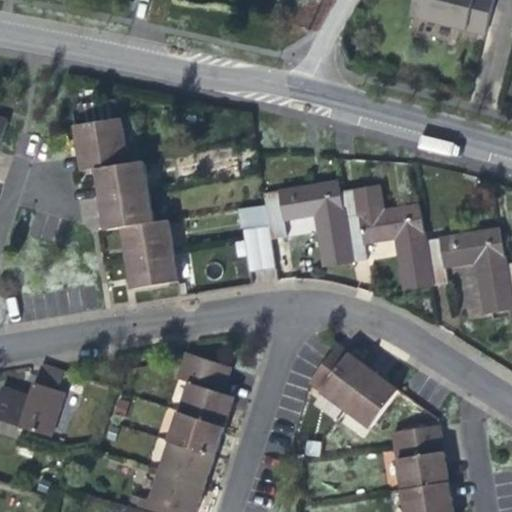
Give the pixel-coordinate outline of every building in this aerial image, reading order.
[(485,35),(494,0),(414,0),(411,16),(485,35)] [(0,145),(3,137),(9,119),(0,115),(0,145)] [(81,171),(96,169),(133,163),(124,118),(74,125),(76,143),(79,158),(81,171)] [(147,161),(133,163),(96,169),(98,183),(101,199),(151,191),(147,161)] [(266,204),(269,225),(271,240),(285,238),(284,221),(316,216),(321,249),(325,267),(354,262),(342,192),(341,183),(318,186),(264,194),(266,204)] [(380,185),(342,192),(354,262),(367,260),(365,245),(396,239),(401,265),(406,291),(434,285),(426,241),(420,205),(386,211),(382,196),(380,185)] [(157,223),(151,191),(101,199),(103,213),(106,231),(122,229),(157,223)] [(171,220),(157,223),(122,229),(125,246),(127,259),(176,251),(171,220)] [(269,225),(257,227),(264,271),(276,270),(271,240),(269,225)] [(251,273),(264,271),(257,227),(244,229),(245,239),(251,273)] [(484,230),(426,241),(434,285),(446,283),(445,268),(476,263),(481,291),(486,314),(511,309),(511,288),(508,265),(502,227),(484,230)] [(181,281),(176,251),(127,259),(130,276),(132,289),(181,281)] [(311,384),(347,410),(374,373),(355,358),(339,347),(336,350),(311,384)] [(184,353),(180,367),(228,382),(233,369),(184,353)] [(43,365),(41,366),(35,382),(43,385),(49,367),(43,365)] [(225,393),(228,382),(180,367),(177,378),(190,382),(180,412),(226,428),(233,405),(236,397),(225,393)] [(386,381),(374,373),(347,410),(372,427),(399,391),(386,381)] [(0,418),(3,420),(0,427),(0,433),(20,440),(24,427),(52,436),(68,393),(43,385),(35,382),(31,394),(20,391),(3,386),(0,395),(0,418)] [(222,442),(226,428),(180,412),(170,441),(217,457),(222,442)] [(393,432),(395,446),(443,437),(441,424),(393,432)] [(395,446),(402,490),(451,482),(447,460),(443,437),(395,446)] [(214,467),(217,457),(170,441),(160,471),(207,487),(214,467)] [(199,511),(204,497),(207,487),(160,471),(151,500),(140,497),(136,509),(145,511),(183,511),(184,511),(188,511),(199,511)] [(402,490),(405,511),(455,511),(455,505),(451,482),(402,490)]
